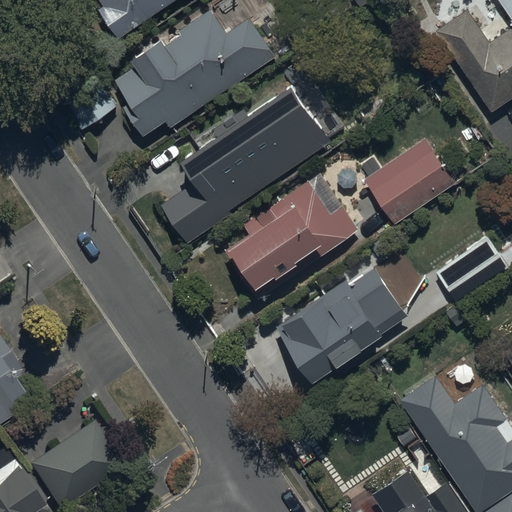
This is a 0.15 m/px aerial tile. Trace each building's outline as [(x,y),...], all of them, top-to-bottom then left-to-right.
[(77,0),(109,47),(180,0),(77,0)] [(493,111),(511,98),(511,0),(498,0),(511,20),(511,28),(490,43),(469,12),(439,32),(461,63),(493,111)] [(250,15),(226,31),(213,11),(114,77),(152,132),(167,122),(172,129),(279,58),(250,15)] [(62,92),(84,127),(117,105),(95,71),(62,92)] [(235,214),(233,212),(334,144),(295,87),(184,161),(199,182),(164,205),(190,244),(235,214)] [(366,181),(396,225),(457,185),(427,140),(366,181)] [(286,284),(360,234),(322,177),(247,227),(253,235),(230,251),(262,299),(286,284)] [(436,271),(459,304),(511,269),(489,235),(436,271)] [(281,332),(316,384),(411,321),(376,269),(281,332)] [(0,428),(30,409),(13,383),(25,375),(0,337),(0,428)] [(398,403),(471,511),(511,511),(511,414),(489,381),(455,403),(438,377),(398,403)] [(31,463),(62,510),(125,468),(94,421),(31,463)] [(47,511),(5,449),(0,452),(0,511),(47,511)] [(374,495),(385,511),(466,511),(449,486),(429,499),(410,471),(374,495)]
